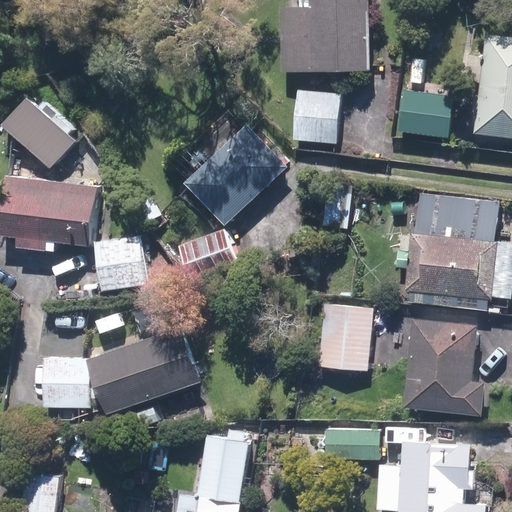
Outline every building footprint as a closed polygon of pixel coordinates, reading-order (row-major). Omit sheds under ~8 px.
[(312,0),(313,9),(283,10),(285,74),(373,72),(371,0),(312,0)] [(511,138),(511,38),(489,36),(477,135),(511,138)] [(455,96),(407,91),(402,134),(450,139),(455,96)] [(343,95),(301,92),(297,142),(340,144),(343,95)] [(54,170),(78,143),(30,100),(6,127),(54,170)] [(227,227),(294,166),(254,123),(187,184),(227,227)] [(66,160),(83,178),(102,159),(85,141),(66,160)] [(321,162),(296,160),(294,194),(319,196),(321,162)] [(99,188),(9,178),(2,237),(93,247),(99,188)] [(358,193),(329,192),(327,228),(356,229),(358,193)] [(502,204),(422,194),(410,300),(489,309),(502,204)] [(170,221),(154,195),(137,206),(154,232),(170,221)] [(227,231),(182,248),(194,280),(239,263),(227,231)] [(99,245),(105,291),(148,285),(142,239),(99,245)] [(369,371),(375,308),(325,304),(320,367),(369,371)] [(479,326),(415,319),(406,408),(484,416),(487,384),(474,382),(479,326)] [(58,320),(58,333),(81,332),(81,320),(58,320)] [(110,415),(204,383),(185,329),(91,361),(110,415)] [(90,359),(48,358),(46,407),(88,408),(90,359)] [(381,431),(329,429),(328,459),(380,461),(381,431)] [(236,511),(248,441),(209,435),(196,511),(236,511)] [(401,511),(486,511),(487,507),(465,506),(465,491),(471,491),(474,446),(405,443),(401,511)] [(57,511),(62,477),(30,473),(24,511),(57,511)]
